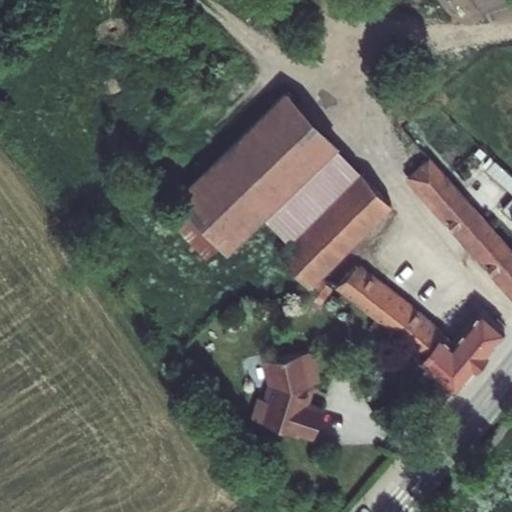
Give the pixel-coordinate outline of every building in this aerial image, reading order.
[(288,85),(163,212),(202,260),(219,242),(228,246),(265,212),(293,236),(281,249),(311,284),(394,201),(288,85)] [(511,256),(429,164),(406,185),(511,303),(511,256)] [(497,338),(511,322),(487,302),(452,343),(360,258),(341,279),(379,313),(387,319),(356,352),(370,364),(401,332),(423,352),(417,360),(437,377),(428,389),(444,402),(497,338)] [(313,350),(263,362),(268,382),(255,414),(311,436),(324,403),(313,398),(320,380),(313,350)] [(414,439),(428,426),(415,413),(401,426),(414,439)]
